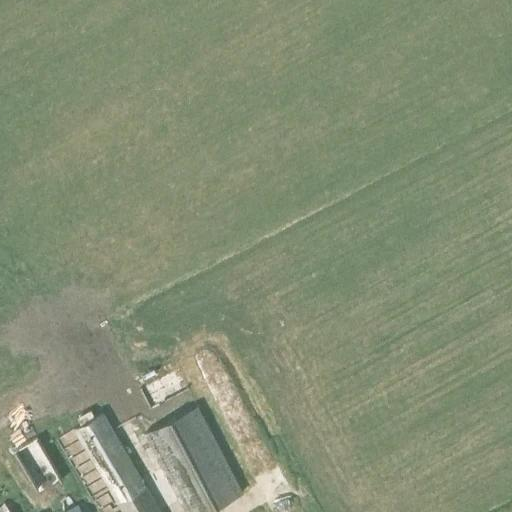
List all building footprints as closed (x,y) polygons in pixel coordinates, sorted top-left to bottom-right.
[(172,368),(135,381),(145,408),(154,405),(159,420),(186,410),(181,397),(183,396),(172,368)] [(225,430),(249,419),(235,390),(211,401),(225,430)] [(145,432),(186,511),(204,511),(243,492),(198,405),(145,432)] [(74,428),(123,511),(161,511),(103,411),(74,428)] [(107,511),(96,493),(63,511),(107,511)] [(5,511),(16,511),(25,510),(22,496),(3,500),(5,511)]
